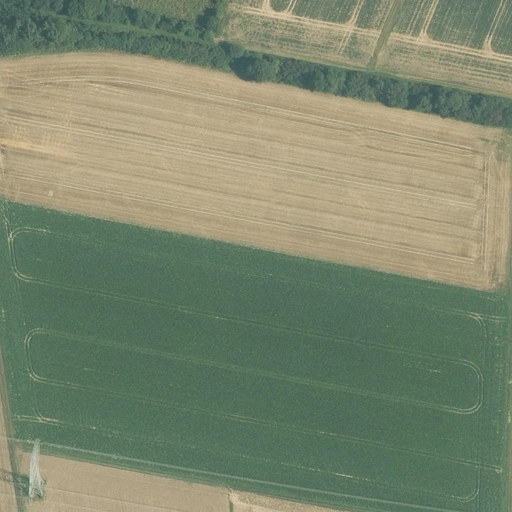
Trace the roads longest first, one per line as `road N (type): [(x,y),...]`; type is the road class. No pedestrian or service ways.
road 1 (track): [(0,2),(511,100)]
road 2 (track): [(366,511),(16,447)]
road 3 (track): [(0,342),(26,511)]
road 4 (track): [(511,365),(506,511)]
